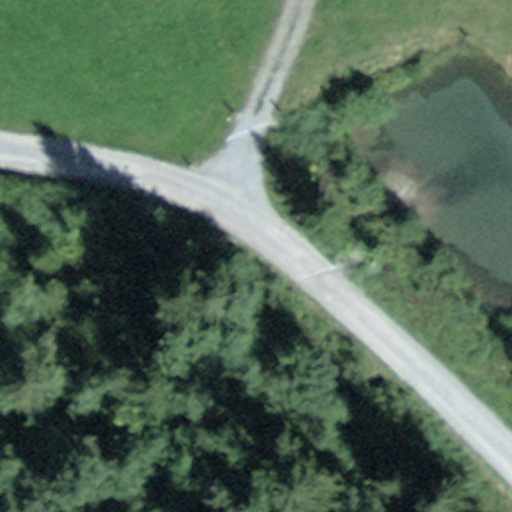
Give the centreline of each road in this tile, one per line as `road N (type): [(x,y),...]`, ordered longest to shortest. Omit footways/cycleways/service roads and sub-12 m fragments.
road 1 (track): [(0,148),(88,162),(226,202),(511,461)]
road 2 (track): [(226,202),(300,0)]
